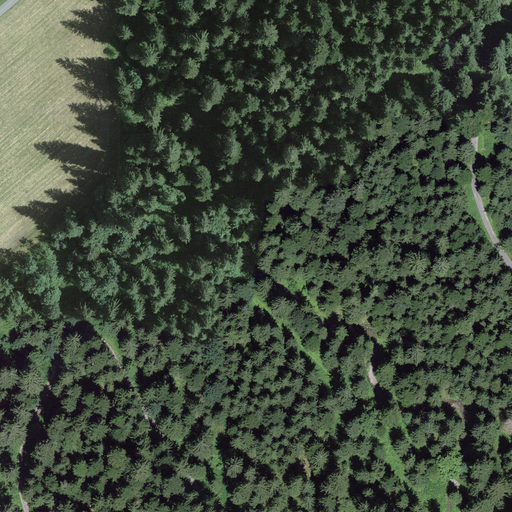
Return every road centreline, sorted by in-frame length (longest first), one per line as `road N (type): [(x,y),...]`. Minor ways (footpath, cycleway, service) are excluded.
road 1 (track): [(230,511),(206,495),(101,333),(86,326),(61,343),(14,455),(27,511)]
road 2 (track): [(477,511),(402,433),(366,413),(166,219)]
road 3 (track): [(511,270),(479,202),(472,82)]
road 4 (track): [(472,82),(435,70),(344,0)]
